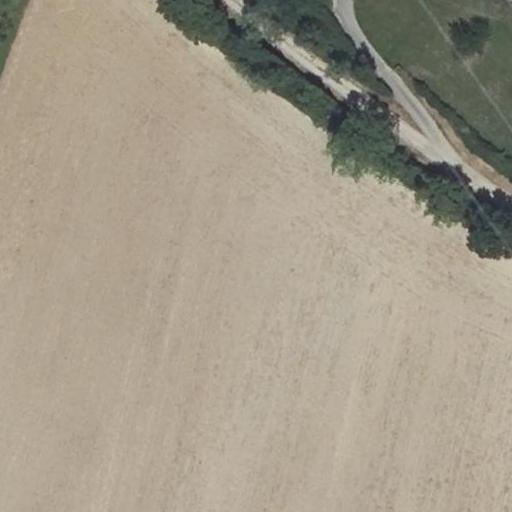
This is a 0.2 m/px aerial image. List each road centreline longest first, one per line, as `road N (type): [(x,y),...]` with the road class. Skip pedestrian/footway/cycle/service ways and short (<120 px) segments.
road 1 (track): [(387,124),(229,0)]
road 2 (unclassified): [(511,202),(387,124)]
